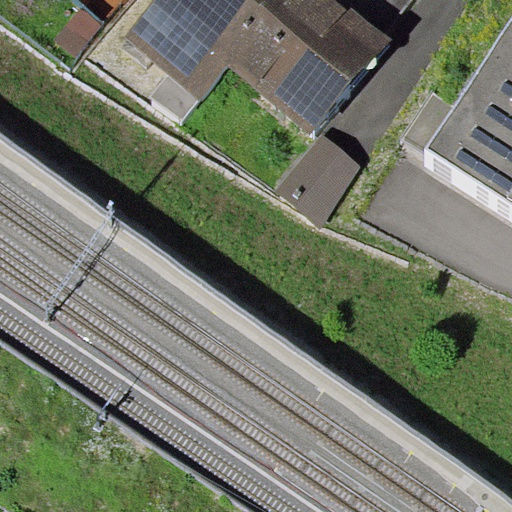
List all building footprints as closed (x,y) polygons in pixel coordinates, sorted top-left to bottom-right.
[(155,0),(124,37),(167,75),(149,97),(182,119),(197,99),(200,101),(231,67),(290,0),(155,0)] [(349,10),(336,0),(290,0),(231,67),(309,135),(392,39),(352,7),(349,10)] [(102,23),(80,7),(56,40),(78,56),(102,23)] [(511,13),(453,105),(424,150),(511,203),(511,13)] [(424,150),(453,105),(433,92),(404,137),(424,150)] [(361,166),(321,135),(276,191),(322,225),(361,166)]
